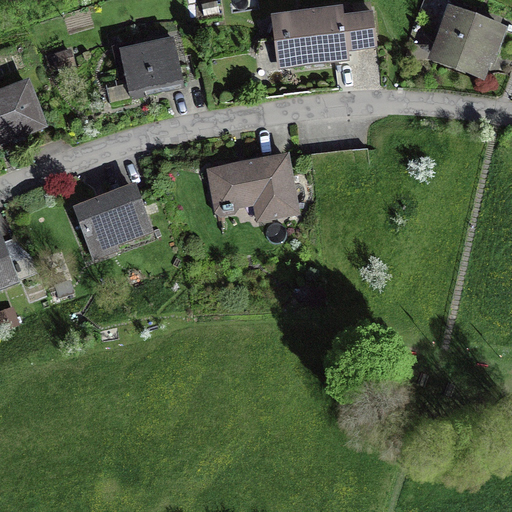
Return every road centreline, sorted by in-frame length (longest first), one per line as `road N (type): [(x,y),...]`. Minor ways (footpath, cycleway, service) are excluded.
road 1 (residential): [(0,186),(185,129),(390,106),(511,114)]
road 2 (track): [(511,352),(321,326),(195,321)]
